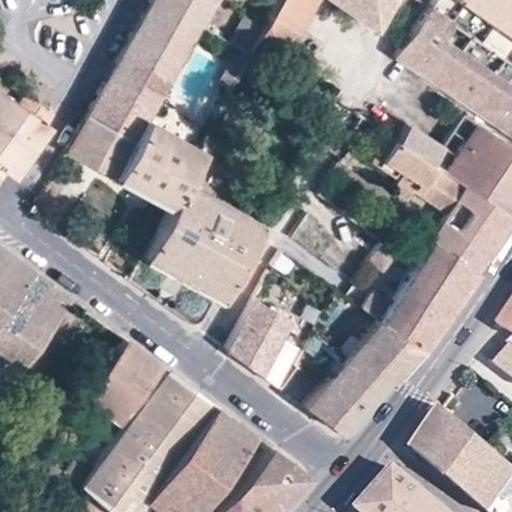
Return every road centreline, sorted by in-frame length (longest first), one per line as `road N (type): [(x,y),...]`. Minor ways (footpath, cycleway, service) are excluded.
road 1 (residential): [(198,361),(337,123)]
road 2 (residential): [(3,219),(129,0)]
road 3 (tertiary): [(3,219),(198,361)]
road 4 (primary): [(511,251),(377,435)]
road 5 (tertiary): [(198,361),(347,472)]
